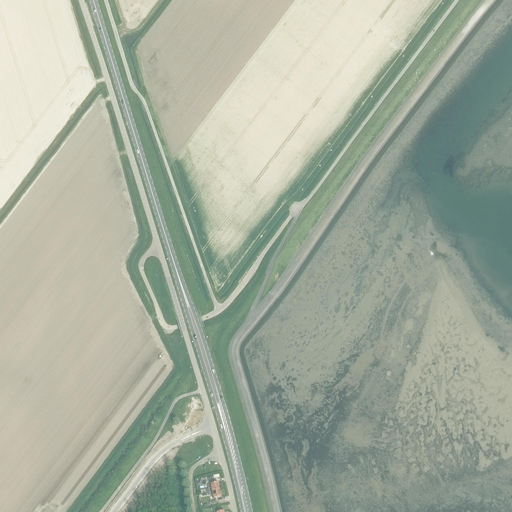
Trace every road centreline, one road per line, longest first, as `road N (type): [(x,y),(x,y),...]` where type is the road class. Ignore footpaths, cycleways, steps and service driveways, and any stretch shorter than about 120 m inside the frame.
road 1 (unclassified): [(217,310),(456,0)]
road 2 (unclassified): [(217,310),(105,0)]
road 3 (primary): [(249,511),(232,435),(161,223)]
road 4 (primary): [(161,223),(241,511)]
road 5 (unclassified): [(159,249),(81,0)]
road 6 (primary): [(93,0),(161,223)]
road 7 (unclassified): [(213,425),(159,249)]
road 8 (unclassified): [(213,425),(162,451),(114,511)]
